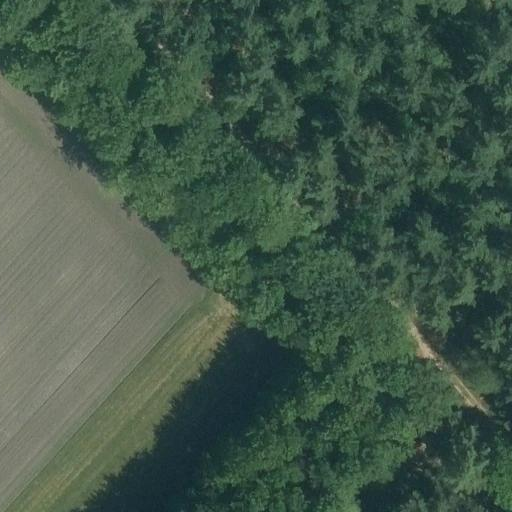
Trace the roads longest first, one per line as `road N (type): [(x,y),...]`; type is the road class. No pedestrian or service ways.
road 1 (track): [(511,463),(101,0)]
road 2 (track): [(325,511),(447,385)]
